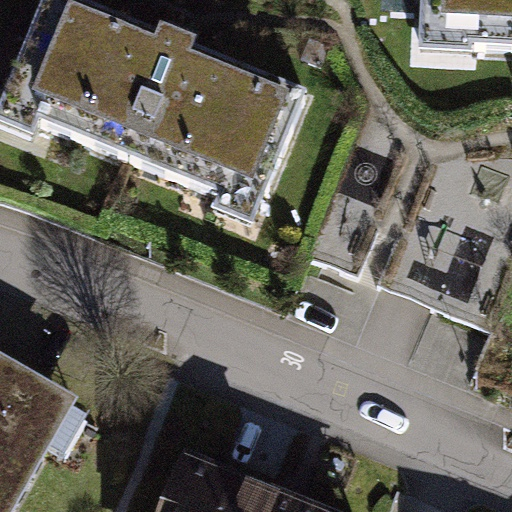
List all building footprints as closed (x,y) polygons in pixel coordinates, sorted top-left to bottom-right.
[(307,100),(60,0),(45,0),(0,113),(260,218),(307,100)] [(511,0),(421,0),(419,49),(511,54),(511,0)] [(400,297),(474,316),(486,267),(412,249),(400,297)] [(0,511),(29,511),(86,415),(0,367),(0,511)] [(292,511),(188,470),(169,511),(292,511)]
